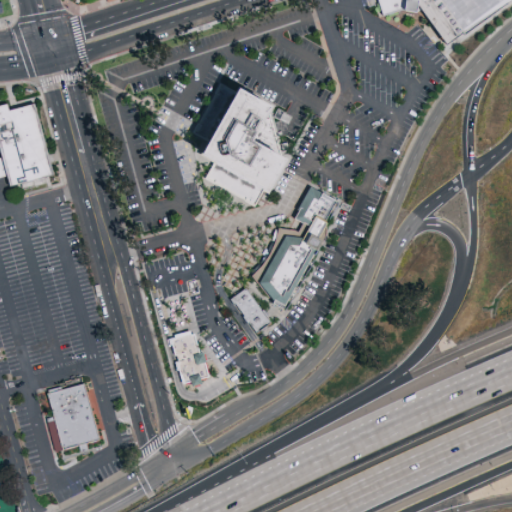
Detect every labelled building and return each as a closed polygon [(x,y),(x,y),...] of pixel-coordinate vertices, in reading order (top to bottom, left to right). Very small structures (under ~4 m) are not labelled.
[(511,0),(511,1),(498,11),(471,28),(446,44),(423,12),(422,11),(411,9),(408,9),(398,12),(385,16),(383,12),(379,0),(511,0)] [(276,187),(272,194),(263,191),(253,209),(204,181),(215,162),(202,155),(210,142),(215,132),(241,84),(275,105),(254,139),(259,142),(276,150),(290,158),(276,187)] [(41,107),(49,136),(52,149),(63,187),(53,189),(20,198),(18,198),(17,198),(0,137),(0,112),(15,108),(17,116),(41,107)] [(337,222),(329,236),(335,239),(329,250),(325,250),(322,256),(296,304),(293,311),(278,302),(260,276),(272,260),(273,256),(285,229),(296,230),(306,232),(308,225),(301,219),(307,208),(302,205),(307,195),(312,184),(335,195),(344,200),(333,221),(337,222)] [(228,297),(252,332),(266,322),(242,287),(228,297)] [(276,327),(264,336),(251,317),(238,300),(252,289),(269,311),(274,317),(275,318),(272,319),(276,327)] [(194,379),(195,381),(188,383),(187,379),(177,382),(164,338),(169,336),(169,333),(185,329),(186,333),(190,332),(203,377),(194,379)] [(99,443),(64,453),(47,393),(83,383),(99,443)]
